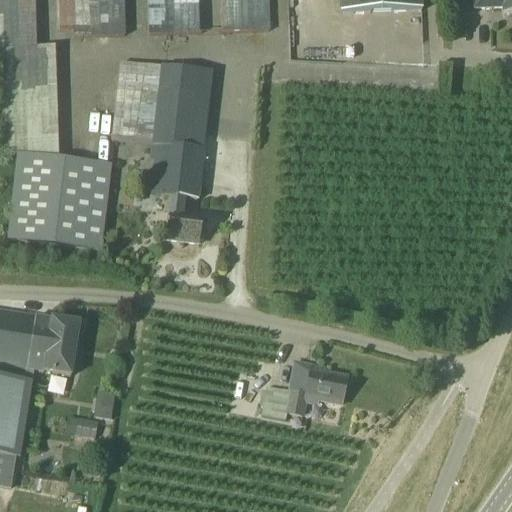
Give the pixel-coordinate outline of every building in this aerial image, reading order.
[(6,242),(101,253),(111,168),(58,161),(55,50),(36,49),(34,0),(0,0),(0,156),(17,156),(6,242)] [(125,38),(124,0),(57,0),(59,30),(73,30),(73,40),(125,38)] [(199,36),(198,0),(148,0),(150,37),(199,36)] [(270,33),(269,0),(221,0),(223,35),(270,33)] [(341,0),(328,0),(329,15),(342,14),(341,0)] [(422,0),(341,0),(342,16),(423,13),(422,0)] [(511,0),(474,0),(474,12),(504,11),(504,15),(511,14),(511,0)] [(200,246),(203,220),(182,218),(184,202),(199,203),(204,152),(203,152),(212,74),(161,68),(160,70),(120,65),(111,143),(151,148),(150,162),(153,163),(149,198),(170,200),(165,242),(200,246)] [(33,373),(70,379),(79,326),(0,313),(0,367),(26,372),(25,378),(20,378),(19,383),(31,385),(33,373)] [(304,404),(315,406),(316,402),(341,407),(346,381),(321,376),(322,371),(310,369),(305,396),(290,393),(286,416),(301,419),(304,404)] [(0,457),(20,461),(32,385),(0,379),(0,457)] [(263,412),(262,418),(283,422),(284,416),(288,394),(267,390),(263,412)] [(95,418),(113,420),(117,395),(99,392),(95,418)] [(75,438),(95,442),(98,425),(78,421),(75,438)]
